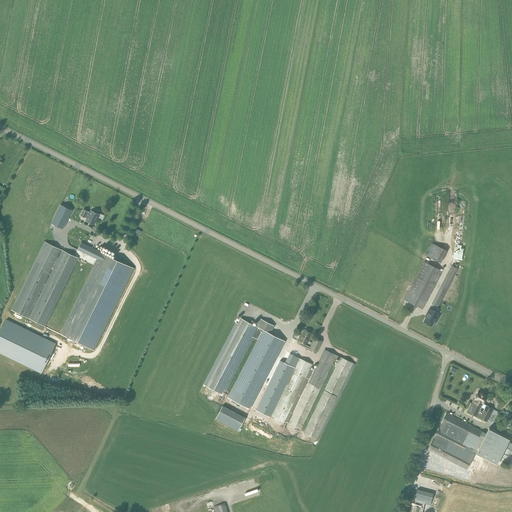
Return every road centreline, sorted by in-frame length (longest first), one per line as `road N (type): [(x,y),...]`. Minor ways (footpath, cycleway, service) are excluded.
road 1 (unclassified): [(448,354),(0,126)]
road 2 (unclassified): [(448,354),(401,511)]
